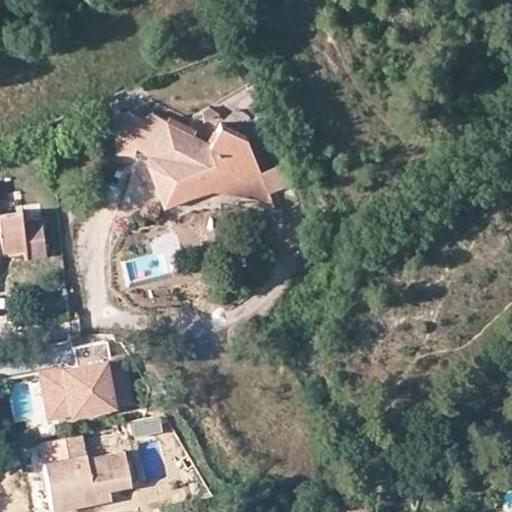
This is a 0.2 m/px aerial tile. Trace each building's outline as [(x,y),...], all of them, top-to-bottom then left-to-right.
[(222,123),(212,141),(153,110),(146,119),(127,109),(113,112),(118,150),(135,150),(137,146),(149,151),(146,159),(165,204),(191,194),(187,185),(228,170),(245,175),(259,169),(247,136),(222,123)] [(259,169),(245,175),(228,170),(187,185),(191,194),(222,182),(273,205),(259,169)] [(0,238),(3,238),(5,248),(26,246),(22,209),(0,211),(0,238)] [(52,393),(56,414),(127,400),(118,356),(107,358),(103,340),(69,346),(73,365),(36,372),(40,395),(52,393)] [(127,484),(120,451),(82,458),(77,434),(46,439),(50,460),(42,461),(49,500),(77,494),(78,504),(99,501),(96,490),(105,488),(127,484)] [(42,461),(50,460),(46,439),(35,441),(39,461),(42,461)] [(105,488),(96,490),(99,501),(106,500),(105,488)] [(78,504),(77,494),(49,500),(51,510),(78,504)]
